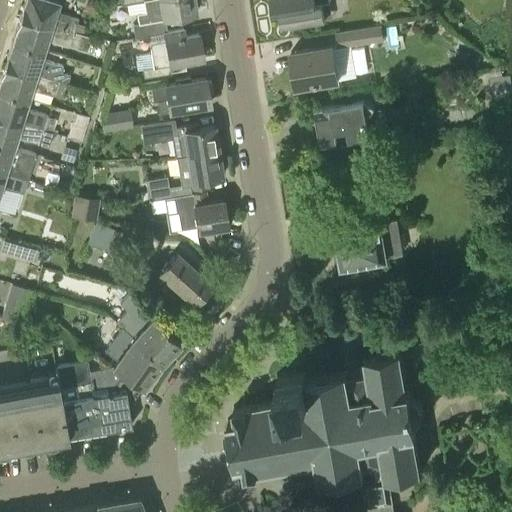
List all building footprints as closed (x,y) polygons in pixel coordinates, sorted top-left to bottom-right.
[(78,17),(57,11),(59,0),(24,0),(20,15),(74,31),(78,17)] [(102,1),(97,0),(88,0),(85,11),(98,15),(102,1)] [(168,30),(166,17),(195,12),(193,0),(143,0),(145,11),(137,13),(138,21),(133,22),(135,35),(168,30)] [(282,25),(325,18),(322,2),(330,1),(329,0),(270,0),(272,10),(279,9),(282,25)] [(91,36),(74,31),(20,15),(12,40),(44,50),(47,39),(87,51),(91,36)] [(338,46),(385,39),(382,24),(336,31),(338,46)] [(171,72),(169,63),(203,57),(199,33),(186,35),(184,27),(163,31),(164,40),(150,42),(153,66),(143,68),(144,76),(171,72)] [(41,60),(44,50),(12,40),(4,64),(58,80),(62,66),(41,60)] [(297,85),(339,78),(334,44),(291,51),(297,85)] [(138,66),(152,63),(150,50),(136,52),(138,66)] [(463,50),(461,62),(474,65),(476,52),(463,50)] [(54,94),(58,80),(4,64),(0,78),(0,90),(29,99),(32,88),(54,94)] [(489,68),(490,75),(502,74),(501,67),(489,68)] [(157,99),(157,100),(159,111),(210,103),(208,91),(212,90),(210,79),(206,80),(206,76),(165,83),(167,97),(157,99)] [(26,109),(29,99),(0,90),(0,116),(43,129),(47,115),(26,109)] [(326,141),(369,135),(367,117),(374,107),(363,99),(316,107),(320,137),(317,142),(323,146),(326,141)] [(103,130),(133,126),(130,108),(100,113),(103,130)] [(39,143),(43,129),(0,116),(0,143),(14,147),(17,137),(39,143)] [(176,157),(221,149),(219,137),(216,137),(214,124),(171,131),(175,156),(176,156),(176,157)] [(0,169),(28,178),(32,163),(11,156),(14,147),(0,143),(0,169)] [(73,161),(77,149),(68,146),(63,145),(60,157),(64,158),(73,161)] [(193,184),(192,180),(222,175),(220,162),(223,161),(221,149),(176,157),(181,184),(181,186),(193,184)] [(24,192),(28,178),(0,169),(0,186),(1,185),(24,192)] [(182,194),(181,186),(181,184),(168,186),(167,176),(146,179),(149,199),(175,195),(182,194)] [(73,183),(63,180),(60,189),(70,192),(73,183)] [(34,181),(31,190),(44,194),(47,185),(34,181)] [(147,190),(139,192),(140,199),(148,198),(147,190)] [(185,225),(196,223),(197,230),(227,225),(227,221),(230,221),(228,211),(225,211),(223,198),(208,200),(206,190),(182,194),(175,195),(177,210),(183,209),(185,225)] [(71,215),(97,219),(100,196),(75,193),(71,215)] [(372,271),(382,269),(386,264),(385,259),(388,258),(381,215),(361,219),(360,212),(344,215),(344,216),(346,216),(347,224),(335,226),(342,265),(366,261),(367,267),(372,271)] [(124,231),(95,220),(87,240),(116,251),(124,231)] [(0,240),(0,249),(36,260),(39,249),(1,237),(0,240)] [(484,251),(467,249),(465,262),(482,264),(484,251)] [(176,251),(158,270),(194,302),(211,282),(176,251)] [(11,283),(2,316),(25,323),(35,289),(11,283)] [(134,337),(160,362),(180,341),(128,293),(120,302),(137,318),(126,329),(134,337)] [(123,371),(143,386),(160,363),(160,362),(134,337),(126,329),(116,320),(107,330),(125,346),(113,363),(123,371)] [(356,481),(363,479),(388,475),(421,469),(414,430),(417,429),(409,388),(407,388),(400,349),(365,355),(367,365),(306,377),(305,369),(278,374),(282,398),(246,405),(246,404),(234,406),(236,418),(228,419),(229,422),(231,432),(224,433),(227,451),(234,450),(236,460),(235,460),(236,463),(244,462),(246,473),(257,472),(257,471),(316,460),(319,478),(323,477),(322,476),(354,471),(356,481)] [(58,382),(67,434),(105,428),(103,413),(97,414),(89,369),(87,360),(55,365),(56,382),(58,382)] [(97,414),(103,413),(105,428),(131,424),(128,405),(143,386),(123,371),(113,363),(112,364),(89,369),(97,414)] [(58,382),(56,382),(0,392),(0,446),(67,434),(58,382)] [(394,511),(388,475),(363,479),(368,511),(394,511)] [(145,511),(138,495),(39,511),(145,511)]
